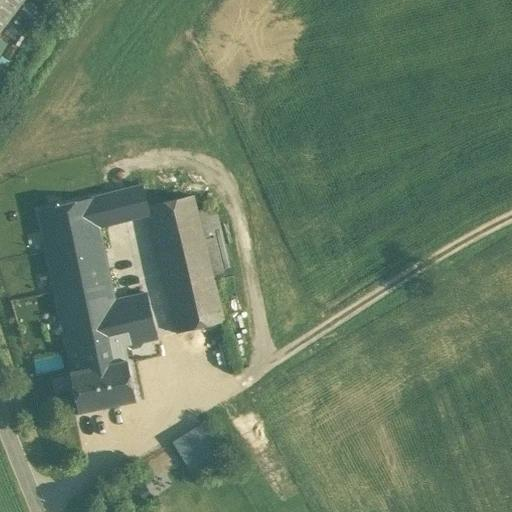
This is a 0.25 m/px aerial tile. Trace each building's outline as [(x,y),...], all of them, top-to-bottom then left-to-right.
[(0,0),(0,32),(24,0),(0,0)] [(143,185),(39,211),(72,365),(126,356),(124,342),(114,298),(114,297),(98,223),(133,216),(149,212),(148,205),(143,185)] [(193,196),(148,205),(149,212),(178,331),(224,322),(211,268),(197,211),(193,196)] [(216,207),(197,211),(211,268),(230,264),(216,207)] [(133,216),(98,223),(114,297),(150,291),(133,216)] [(150,291),(114,297),(114,298),(124,342),(159,335),(150,291)] [(72,365),(70,365),(76,406),(134,397),(128,356),(72,365)] [(222,455),(203,424),(173,442),(193,474),(222,455)]
